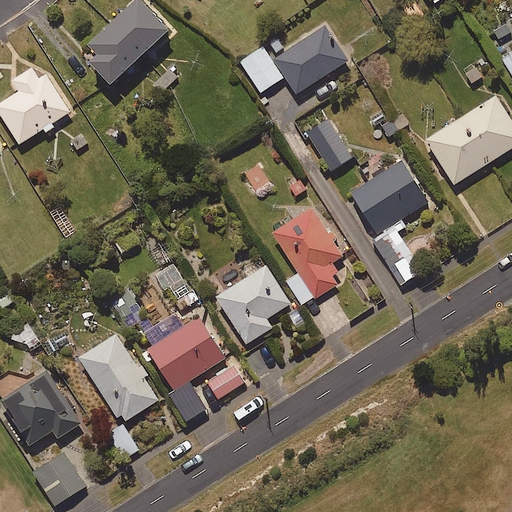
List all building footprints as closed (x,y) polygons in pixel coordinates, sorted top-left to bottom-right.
[(175,34),(144,2),(94,50),(99,70),(117,89),(175,34)] [(351,63),(328,28),(277,61),(300,96),(351,63)] [(286,79),(265,48),(242,64),(264,95),(286,79)] [(41,77),(35,69),(14,83),(21,94),(0,108),(0,112),(22,146),(73,114),(53,83),(41,77)] [(180,78),(171,69),(155,86),(164,95),(180,78)] [(196,101),(186,86),(175,93),(185,109),(196,101)] [(511,151),(511,119),(499,98),(430,142),(458,186),(511,151)] [(410,126),(404,116),(385,129),(391,138),(410,126)] [(355,160),(332,123),(311,136),(334,173),(355,160)] [(431,203),(405,163),(355,196),(380,236),(374,240),(404,288),(426,274),(400,233),(408,228),(403,221),(431,203)] [(345,259),(316,211),(277,235),(301,274),(289,282),(305,308),(346,283),(335,265),(345,259)] [(294,306),(270,269),(220,300),(250,346),(275,330),(269,321),(294,306)] [(229,360),(203,320),(152,352),(178,392),(229,360)] [(43,345),(31,326),(20,333),(33,352),(43,345)] [(161,402),(119,336),(83,360),(124,426),(161,402)] [(246,385),(236,367),(210,383),(221,400),(246,385)] [(84,424),(46,375),(7,406),(38,446),(55,433),(62,441),(84,424)] [(141,451),(126,428),(112,438),(127,461),(141,451)] [(88,488),(67,455),(35,475),(57,508),(88,488)]
